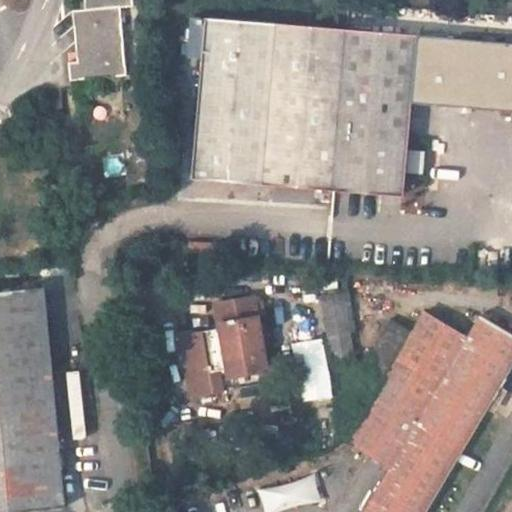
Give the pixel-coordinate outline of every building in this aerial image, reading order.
[(80,75),(136,73),(133,1),(147,0),(97,0),(98,4),(85,5),(88,55),(79,56),(80,75)] [(390,196),(413,176),(428,37),(214,13),(198,176),(390,196)] [(390,196),(411,198),(413,176),(390,196)] [(188,242),(188,254),(218,254),(218,242),(188,242)] [(274,275),(274,287),(300,288),(301,276),(274,275)] [(51,282),(0,285),(0,507),(71,500),(51,282)] [(263,299),(229,304),(238,377),(274,372),(263,299)] [(369,359),(393,373),(353,442),(400,469),(373,511),(433,511),(511,381),(511,327),(491,316),(479,337),(430,310),(418,330),(393,316),(369,359)] [(304,404),(332,399),(317,322),(289,328),(304,404)] [(339,346),(342,376),(361,374),(358,344),(339,346)] [(66,436),(79,435),(75,369),(62,370),(66,436)]
